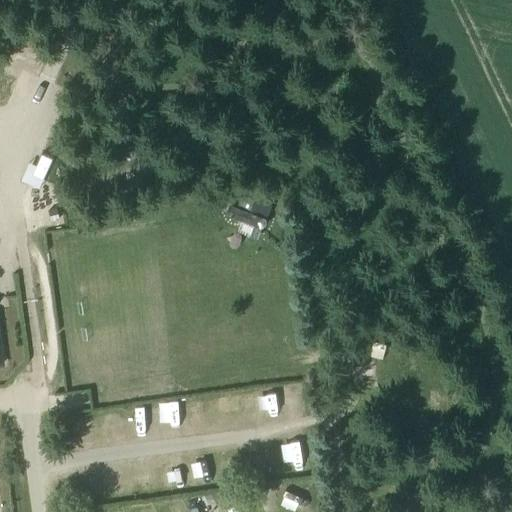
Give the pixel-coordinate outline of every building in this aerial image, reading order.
[(407,407),(408,383),(383,382),(382,406),(407,407)] [(274,386),(276,405),(295,402),(293,384),(274,386)] [(216,398),(217,417),(235,416),(234,397),(216,398)] [(123,431),(123,417),(102,418),(102,431),(123,431)] [(203,459),(204,479),(220,478),(220,458),(203,459)] [(307,488),(287,489),(287,505),(308,505),(307,488)]
